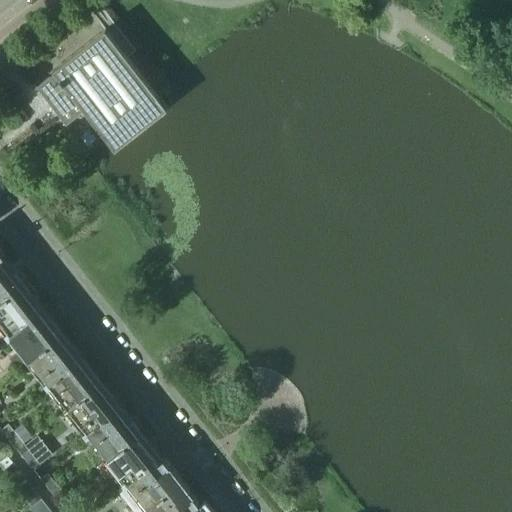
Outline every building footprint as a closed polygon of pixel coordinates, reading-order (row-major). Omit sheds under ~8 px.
[(85,108),(105,133),(116,147),(168,106),(106,27),(54,68),(56,71),(37,85),(66,123),(85,108)] [(5,256),(0,260),(0,300),(23,282),(5,256)] [(0,300),(0,318),(11,332),(43,307),(24,283),(23,282),(0,300)] [(17,367),(30,356),(62,332),(43,307),(11,332),(22,347),(10,357),(17,367)] [(62,332),(30,356),(50,382),(82,357),(62,332)] [(50,382),(69,406),(101,381),(82,357),(50,382)] [(69,406),(89,431),(120,406),(101,381),(69,406)] [(89,431),(108,455),(139,430),(120,406),(89,431)] [(17,448),(24,443),(8,423),(1,428),(17,448)] [(108,455),(128,481),(160,456),(139,430),(108,455)] [(24,443),(17,448),(33,469),(40,463),(24,443)] [(15,467),(7,455),(0,459),(0,460),(8,472),(15,467)] [(105,477),(116,468),(107,456),(95,465),(105,477)] [(136,511),(138,511),(147,505),(182,479),(174,469),(170,469),(168,471),(166,468),(169,464),(164,457),(161,458),(160,456),(128,481),(118,488),(136,511)] [(55,497),(62,491),(46,472),(40,477),(55,497)] [(14,484),(18,489),(28,481),(24,476),(14,484)] [(182,479),(147,505),(152,511),(188,511),(198,504),(197,503),(199,501),(194,494),(190,497),(187,493),(189,492),(188,488),(182,479)] [(40,498),(28,481),(18,489),(31,505),(40,498)] [(62,491),(55,497),(67,511),(75,511),(78,511),(62,491)] [(34,511),(51,511),(40,498),(31,505),(29,506),(34,511)]
